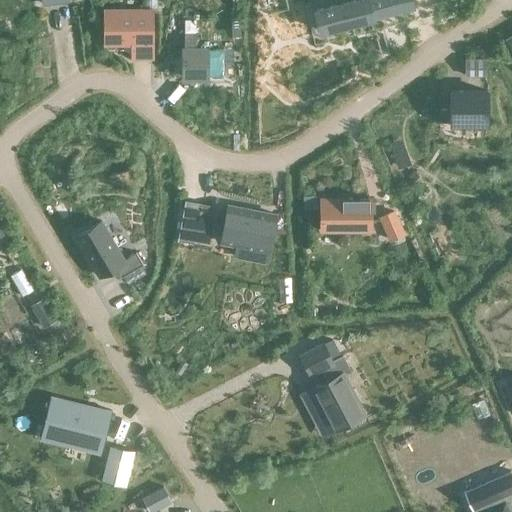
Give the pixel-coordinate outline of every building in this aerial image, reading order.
[(322,31),(373,17),(368,0),(353,0),(316,10),(322,31)] [(134,56),(151,56),(151,11),(107,11),(107,42),(134,42),(134,56)] [(206,50),(184,50),(184,76),(206,76),(206,50)] [(486,75),(486,59),(466,59),(466,75),(486,75)] [(452,109),(435,109),(435,123),(486,123),(486,91),(452,91),(452,109)] [(413,170),(404,180),(408,184),(418,174),(413,170)] [(370,198),(322,198),(322,230),(370,230),(370,198)] [(185,205),(179,236),(195,239),(197,228),(211,230),(215,207),(200,204),(199,208),(185,205)] [(228,205),(221,240),(269,249),(275,214),(228,205)] [(394,209),(378,216),(388,241),(404,234),(394,209)] [(102,220),(76,236),(99,275),(115,266),(121,276),(143,263),(136,252),(124,259),(102,220)] [(43,299),(32,306),(45,326),(56,320),(43,299)] [(323,344),(302,355),(311,373),(322,367),(329,381),(343,373),(344,374),(351,370),(343,355),(332,361),(323,344)] [(343,373),(315,388),(335,427),(364,412),(343,373)] [(50,395),(39,438),(102,453),(113,410),(50,395)] [(136,450),(110,444),(102,479),(127,485),(136,450)] [(465,490),(464,491),(465,493),(466,492),(473,507),(471,508),(472,509),(473,509),(474,508),(476,511),(510,511),(511,511),(511,473),(511,472),(511,471),(511,470),(510,471),(511,471),(465,491),(465,490)] [(150,511),(172,500),(164,486),(143,498),(150,511)]
